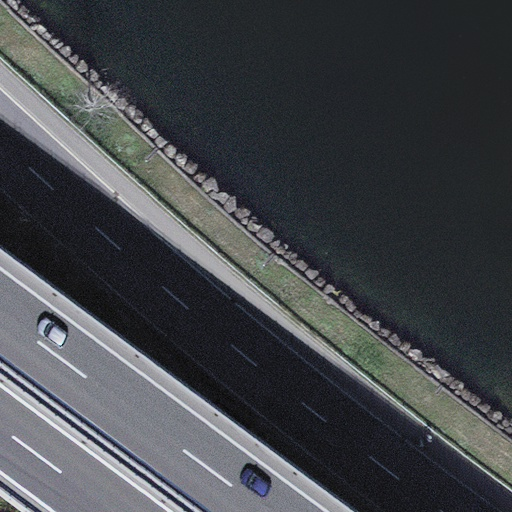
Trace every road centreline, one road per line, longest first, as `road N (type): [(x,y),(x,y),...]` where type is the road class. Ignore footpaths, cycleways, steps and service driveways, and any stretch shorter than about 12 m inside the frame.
road 1 (primary): [(0,138),(173,297),(437,511)]
road 2 (motorway): [(281,511),(0,304)]
road 3 (motorway): [(0,423),(118,511)]
